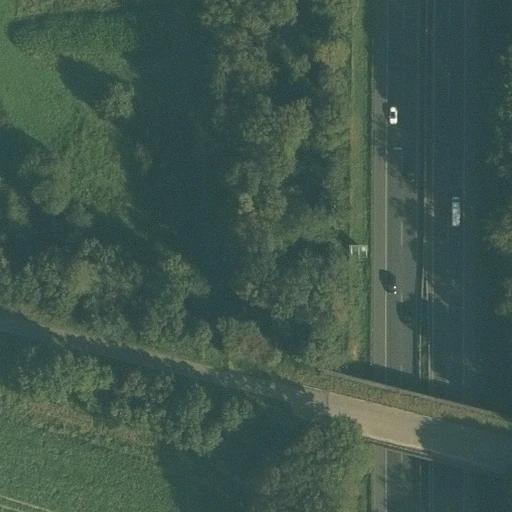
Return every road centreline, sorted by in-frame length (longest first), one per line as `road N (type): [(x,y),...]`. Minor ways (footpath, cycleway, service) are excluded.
road 1 (track): [(511,452),(0,325)]
road 2 (motorway): [(401,0),(399,511)]
road 3 (motorway): [(446,511),(447,0)]
